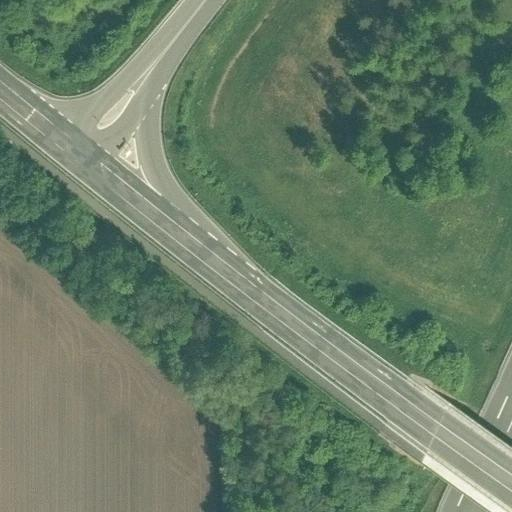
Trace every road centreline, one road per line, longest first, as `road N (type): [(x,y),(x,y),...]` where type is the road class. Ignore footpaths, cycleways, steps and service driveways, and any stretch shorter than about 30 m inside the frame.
road 1 (secondary): [(511,481),(246,283),(104,165)]
road 2 (motorway): [(104,165),(225,0)]
road 3 (motorway): [(196,0),(77,143)]
